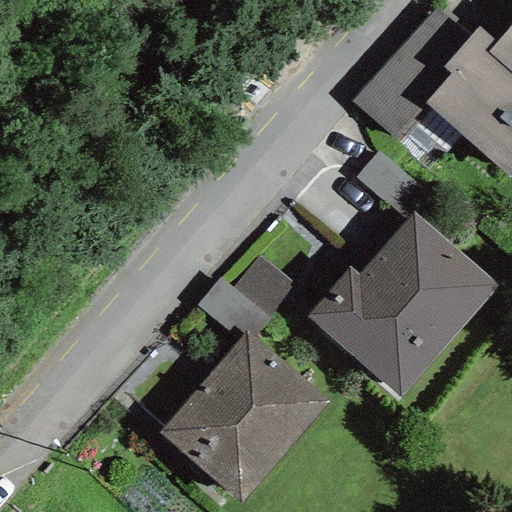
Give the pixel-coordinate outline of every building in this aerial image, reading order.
[(466,41),(434,12),(351,100),(394,140),(428,104),(424,101),(449,74),(441,67),(466,41)] [(511,19),(493,42),(477,28),(466,41),(441,67),(449,74),(424,101),(428,104),(511,176),(511,19)] [(356,177),(401,216),(422,191),(377,153),(356,177)] [(399,399),(497,286),(414,215),(359,278),(348,268),(305,317),(317,327),(399,399)] [(257,257),(232,287),(268,317),(293,286),(257,257)] [(252,336),(268,317),(232,287),(219,277),(195,306),(237,340),(245,330),(252,336)] [(238,503),(327,399),(252,336),(245,330),(237,340),(156,435),(238,503)]
